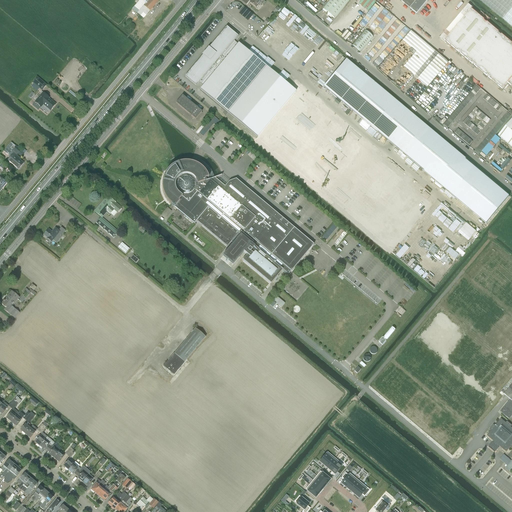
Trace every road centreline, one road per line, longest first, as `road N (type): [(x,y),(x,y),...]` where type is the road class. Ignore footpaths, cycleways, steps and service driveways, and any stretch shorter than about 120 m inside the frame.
road 1 (unclassified): [(0,262),(218,0)]
road 2 (primary): [(0,238),(198,0)]
road 3 (unclassified): [(511,189),(289,0)]
road 4 (unclassified): [(0,221),(185,0)]
road 5 (unknown): [(395,0),(511,102)]
road 6 (unclassified): [(93,511),(0,433)]
